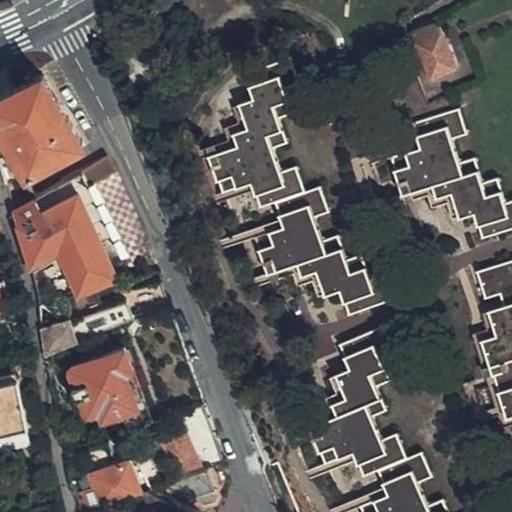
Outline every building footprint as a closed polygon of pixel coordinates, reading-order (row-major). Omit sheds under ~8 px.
[(432,26),(412,34),(417,47),(411,50),(422,80),(457,67),(442,31),(432,26)] [(289,58),(279,62),(287,85),(298,81),(289,58)] [(13,209),(40,194),(30,172),(96,137),(54,62),(0,89),(0,112),(25,171),(5,183),(13,209)] [(351,314),(384,302),(375,276),(372,277),(360,281),(352,258),(349,259),(336,264),(325,236),(322,237),(311,241),(304,220),(315,216),(318,214),(309,190),(306,192),(295,196),(285,170),(281,171),(267,176),(259,152),(273,147),(276,148),(267,121),(280,117),(281,118),(272,92),(285,87),(287,85),(279,62),(246,73),(255,98),(241,103),(250,127),(235,133),(239,146),(209,156),(223,192),(253,181),(257,190),(262,207),(276,202),(282,219),(285,227),(256,238),(269,273),(298,263),(302,276),(317,270),(325,294),(342,289),(351,314)] [(294,114),(285,87),(272,92),(281,118),(294,114)] [(250,127),(241,103),(232,106),(238,123),(224,128),(229,141),(207,150),(209,156),(239,146),(235,133),(250,127)] [(460,108),(447,112),(455,137),(468,133),(460,108)] [(485,236),(511,227),(511,210),(509,201),(507,202),(495,205),(487,181),(483,182),(471,186),(463,161),(460,162),(448,166),(440,142),(453,138),(455,137),(447,112),(415,122),(422,147),(393,156),(404,192),(435,183),(439,196),(454,191),(462,216),(477,211),(485,236)] [(289,143),(280,117),(267,121),(276,148),(289,143)] [(460,162),(453,138),(440,142),(448,166),(460,162)] [(267,176),(281,171),(273,147),(259,152),(267,176)] [(453,219),(462,216),(454,191),(439,196),(435,183),(404,192),(393,156),(383,159),(396,204),(429,195),(433,208),(449,204),(453,219)] [(471,186),(483,182),(475,158),(463,161),(471,186)] [(40,194),(13,209),(21,233),(40,325),(71,318),(72,319),(132,298),(129,291),(159,279),(156,274),(127,283),(93,204),(86,187),(108,175),(111,168),(108,163),(98,164),(40,194)] [(295,196),(306,192),(296,166),(285,170),(295,196)] [(495,205),(507,202),(499,178),(487,181),(495,205)] [(223,192),(215,195),(218,204),(257,190),(253,181),(223,192)] [(309,190),(318,214),(329,210),(320,186),(309,190)] [(311,241),(322,237),(315,216),(304,220),(311,241)] [(240,243),(256,238),(285,227),(282,219),(237,235),(240,243)] [(336,264),(349,259),(338,231),(325,236),(336,264)] [(360,281),(372,277),(363,254),(352,258),(360,281)] [(511,264),(511,261),(478,272),(486,298),(501,293),(506,307),(507,313),(493,317),(498,335),(485,339),(509,415),(511,414),(511,264)] [(293,273),(297,286),(314,281),(319,296),(325,294),(317,270),(302,276),(298,263),(269,273),(256,278),(258,286),(293,273)] [(384,302),(396,298),(386,272),(375,276),(384,302)] [(169,302),(159,279),(129,291),(132,298),(139,314),(169,302)] [(132,298),(72,319),(81,340),(139,314),(132,298)] [(507,313),(506,307),(484,313),(489,330),(474,334),(496,408),(486,411),(489,418),(500,415),(504,427),(511,424),(511,414),(509,415),(485,339),(498,335),(493,317),(507,313)] [(184,353),(170,315),(144,325),(158,362),(184,353)] [(71,318),(40,325),(47,355),(81,340),(72,319),(71,318)] [(384,326),(372,331),(382,355),(394,349),(384,326)] [(361,508),(362,511),(437,511),(432,500),(428,503),(417,508),(408,486),(419,482),(423,480),(413,456),(408,458),(397,463),(387,439),(383,440),(371,445),(361,422),(373,416),(376,415),(366,392),(377,387),(380,385),(369,361),(380,356),(382,355),(372,331),(342,345),(351,368),(338,374),(349,400),(335,405),(340,417),(310,430),(324,466),(355,452),(359,460),(366,476),(381,470),(387,486),(391,494),(361,508)] [(100,418),(135,406),(123,372),(132,368),(133,368),(126,346),(77,362),(74,367),(79,382),(74,384),(80,398),(84,397),(88,411),(94,414),(100,414),(100,418)] [(184,353),(158,362),(168,389),(193,380),(184,353)] [(391,380),(380,356),(369,361),(380,385),(391,380)] [(123,372),(135,406),(144,402),(132,368),(123,372)] [(349,400),(338,374),(329,378),(337,395),(322,401),(327,413),(301,423),(305,432),(310,430),(340,417),(335,405),(349,400)] [(0,430),(28,425),(18,376),(0,380),(0,430)] [(168,389),(176,413),(202,404),(193,380),(168,389)] [(388,410),(377,387),(366,392),(376,415),(388,410)] [(183,433),(160,442),(167,460),(175,481),(215,466),(222,464),(202,404),(176,413),(183,433)] [(371,445),(383,440),(373,416),(361,422),(371,445)] [(397,463),(408,458),(398,434),(387,439),(397,463)] [(109,440),(94,446),(98,456),(113,451),(109,440)] [(328,474),(359,460),(355,452),(324,466),(328,474)] [(413,456),(423,480),(433,476),(423,452),(413,456)] [(75,493),(81,511),(88,511),(139,494),(126,460),(86,475),(87,478),(91,488),(79,492),(75,493)] [(175,481),(167,460),(165,461),(173,482),(175,481)] [(220,479),(215,466),(175,481),(173,482),(162,485),(173,490),(176,498),(183,495),(205,506),(213,504),(217,494),(220,479)] [(91,488),(87,478),(75,482),(79,492),(91,488)] [(417,508),(428,503),(419,482),(408,486),(417,508)] [(347,511),(352,511),(361,508),(391,494),(387,486),(345,506),(347,511)] [(437,511),(449,511),(443,496),(432,500),(437,511)]
